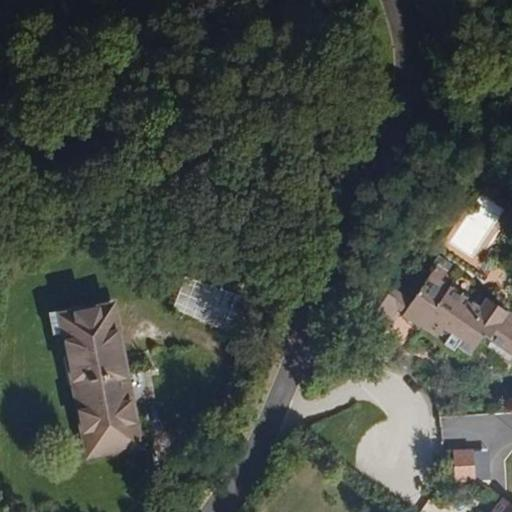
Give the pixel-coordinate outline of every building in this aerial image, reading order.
[(248,297),(178,269),(162,300),(229,336),(248,297)] [(511,360),(511,330),(503,322),(500,326),(482,310),(474,318),(436,285),(444,278),(435,270),(402,308),(396,316),(413,332),(417,329),(429,341),(426,345),(460,372),(477,353),(499,374),(511,360)] [(381,304),(372,296),(352,318),(371,335),(391,313),(381,304)] [(402,308),(390,297),(381,304),(391,313),(395,317),(396,316),(402,308)] [(105,309),(52,321),(88,463),(140,449),(105,309)]
